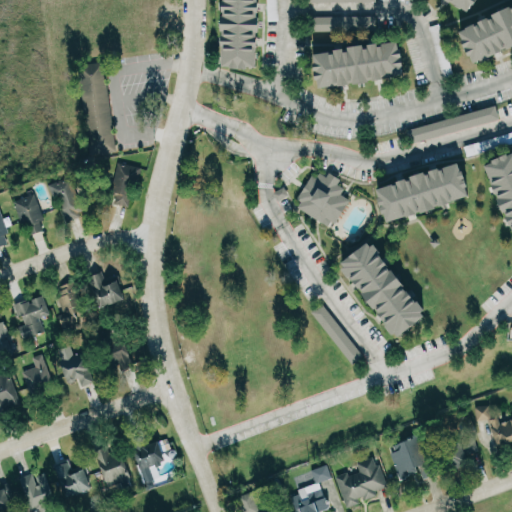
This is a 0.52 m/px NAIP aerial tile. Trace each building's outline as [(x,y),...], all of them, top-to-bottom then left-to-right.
[(231,0),(231,69),(266,69),(267,0),(231,0)] [(268,0),(270,21),(280,21),(279,0),(268,0)] [(457,0),(480,11),(484,0),(457,0)] [(313,16),(313,31),(373,32),(373,17),(313,16)] [(451,77),(439,26),(430,28),(442,79),(451,77)] [(407,79),(402,43),(315,54),(320,90),(407,79)] [(104,63),(78,66),(88,144),(113,141),(104,63)] [(406,130),(409,143),(499,123),(496,109),(406,130)] [(511,155),(488,165),(511,227),(511,155)] [(131,208),(139,168),(117,164),(109,204),(131,208)] [(387,223),(472,202),(463,167),(379,188),(387,223)] [(342,196),(347,186),(316,169),(295,207),(334,229),(349,200),(342,196)] [(84,215),(68,178),(49,185),(64,223),(84,215)] [(26,223),(30,236),(45,231),(34,195),(14,201),(21,224),(26,223)] [(0,246),(10,243),(0,213),(0,246)] [(343,264),(397,341),(428,319),(374,242),(343,264)] [(116,280),(107,284),(101,272),(87,279),(100,310),(125,299),(116,280)] [(53,289),(65,319),(85,311),(73,281),(53,289)] [(24,338),(42,332),(38,320),(48,316),(40,295),(12,305),(24,338)] [(312,312),(350,367),(362,358),(323,303),(312,312)] [(0,349),(17,344),(11,326),(2,329),(0,323),(0,349)] [(133,367),(119,329),(97,338),(111,375),(133,367)] [(93,382),(83,353),(66,359),(76,388),(93,382)] [(32,357),(35,368),(20,372),(26,392),(51,385),(42,354),(32,357)] [(0,375),(0,415),(22,407),(8,372),(0,375)] [(474,409),(477,422),(488,419),(496,447),(511,442),(511,419),(500,423),(497,415),(491,417),(487,405),(474,409)] [(423,480),(436,475),(422,434),(387,447),(399,479),(420,472),(423,480)] [(477,451),(472,437),(440,450),(449,471),(469,463),(466,455),(477,451)] [(141,470),(167,461),(159,439),(142,446),(139,438),(130,441),(141,470)] [(93,452),(108,487),(130,477),(115,443),(93,452)] [(357,462),(359,472),(337,479),(345,507),(378,498),(376,491),(386,488),(377,457),(357,462)] [(91,489),(84,469),(73,473),(69,461),(54,466),(65,498),(91,489)] [(33,511),(55,502),(41,471),(19,481),(33,511)] [(0,511),(14,508),(7,486),(0,488),(0,511)] [(288,500),(293,511),(328,511),(331,511),(322,487),(288,500)] [(245,511),(260,511),(255,493),(241,496),(245,511)]
